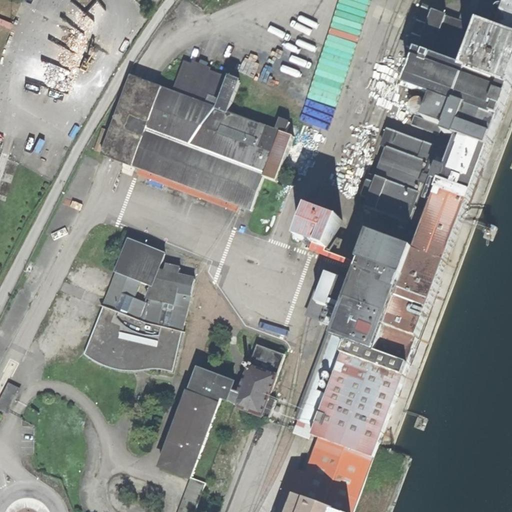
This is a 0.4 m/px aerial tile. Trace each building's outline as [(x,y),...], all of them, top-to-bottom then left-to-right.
[(314,436),(321,438),(376,459),(469,204),(471,204),(475,194),(473,193),(492,144),(493,144),(511,94),(511,0),(505,0),(504,3),(502,3),(499,9),(502,10),(495,28),(473,20),(472,24),(439,12),(440,9),(433,6),(416,50),(419,51),(406,86),(434,96),(425,120),(447,129),(445,135),(456,140),(451,154),(437,149),(437,148),(389,130),(383,147),(389,149),(378,178),(372,175),(363,193),(362,205),(367,208),(367,209),(399,221),(398,223),(381,216),(378,222),(395,228),(395,230),(419,238),(415,251),(373,235),(374,233),(343,220),(312,208),(300,239),(364,264),(357,283),(323,271),(306,316),(331,325),(295,419),(311,425),(317,427),(314,436)] [(277,182),(294,138),(285,134),(290,123),(277,118),(273,130),(229,114),(241,81),(211,71),(212,68),(195,62),(194,64),(186,62),(174,94),(132,79),(103,157),(252,212),(264,177),(277,182)] [(482,237),(491,241),(496,227),(487,223),(482,237)] [(165,255),(130,241),(85,356),(94,362),(99,365),(106,368),(114,370),(122,372),(132,373),(135,369),(138,367),(144,369),(151,371),(155,370),(164,371),(174,374),(195,280),(179,276),(181,269),(166,266),(165,272),(159,271),(165,255)] [(235,407),(269,420),(276,401),(270,398),(286,356),(258,345),(241,392),(236,404),(235,407)] [(223,399),(236,404),(241,392),(237,390),(239,385),(201,370),(163,466),(194,478),(223,399)] [(15,395),(11,393),(8,400),(5,398),(1,406),(7,409),(15,395)] [(414,428),(421,430),(426,418),(418,416),(414,428)] [(356,511),(376,459),(321,438),(292,511),(356,511)] [(196,511),(207,483),(194,478),(180,511),(196,511)]
